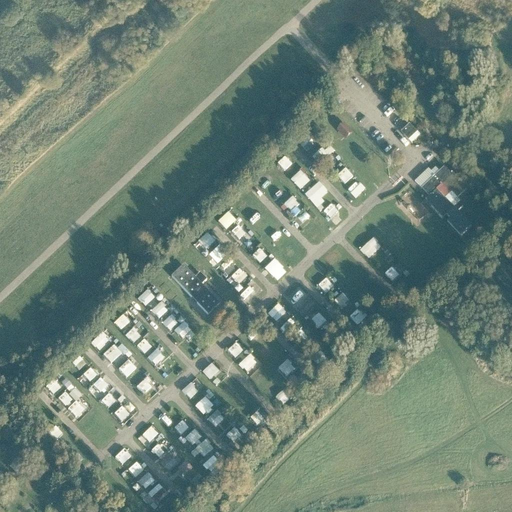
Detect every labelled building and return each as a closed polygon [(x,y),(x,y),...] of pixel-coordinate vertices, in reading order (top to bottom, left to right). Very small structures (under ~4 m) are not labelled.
[(347,138),(353,132),(346,124),(339,129),(347,138)] [(411,126),(404,133),(412,141),(419,135),(411,126)] [(302,141),(307,151),(315,148),(310,138),(302,141)] [(321,165),(334,152),(327,145),(314,158),(321,165)] [(282,168),(288,175),(299,168),(291,156),(284,161),(287,165),(282,168)] [(425,186),(421,189),(431,199),(437,192),(453,177),(443,168),(430,181),(425,186)] [(302,170),(292,181),(303,191),(313,180),(302,170)] [(349,191),(356,199),(364,191),(357,183),(349,191)] [(328,193),(319,184),(307,196),(315,205),(328,193)] [(431,199),(426,203),(444,221),(454,210),(437,192),(431,199)] [(286,206),(293,213),(302,204),(295,198),(286,206)] [(332,220),(340,212),(333,205),(325,213),(332,220)] [(220,222),(227,229),(236,220),(229,213),(220,222)] [(264,232),(272,225),(268,221),(260,228),(264,232)] [(231,232),(237,226),(234,223),(228,229),(231,232)] [(239,240),(247,233),(239,225),(232,233),(239,240)] [(199,241),(207,250),(216,240),(208,232),(199,241)] [(247,248),(254,242),(246,234),(240,240),(247,248)] [(278,237),(270,245),(276,251),(284,243),(278,237)] [(370,260),(383,247),(375,238),(361,251),(370,260)] [(223,246),(211,250),(215,261),(227,257),(223,246)] [(292,246),(282,252),(287,261),(297,255),(292,246)] [(386,273),(393,280),(402,272),(395,265),(386,273)] [(222,305),(185,267),(173,278),(210,317),(222,305)] [(235,270),(232,283),(238,284),(237,291),(256,295),(258,283),(247,280),(248,273),(235,270)] [(327,294),(335,286),(328,278),(319,287),(327,294)] [(147,303),(159,290),(153,284),(141,297),(147,303)] [(336,302),(343,310),(352,301),(345,293),(336,302)] [(297,306),(301,310),(312,301),(308,297),(297,306)] [(152,311),(159,320),(169,310),(162,302),(152,311)] [(268,315),(277,323),(287,312),(278,303),(268,315)] [(359,325),(366,317),(358,310),(351,318),(359,325)] [(320,329),(328,322),(320,313),(312,319),(320,329)] [(121,330),(129,323),(122,315),(114,323),(121,330)] [(164,324),(171,331),(179,323),(172,316),(164,324)] [(285,333),(296,322),(292,319),(281,329),(285,333)] [(177,330),(188,342),(196,335),(185,323),(177,330)] [(134,341),(141,334),(135,327),(127,334),(134,341)] [(302,329),(296,336),(303,344),(310,337),(302,329)] [(102,351),(114,339),(106,330),(94,342),(102,351)] [(327,337),(332,340),(337,334),(331,330),(327,337)] [(144,354),(151,345),(144,338),(136,347),(144,354)] [(124,352),(127,355),(130,353),(118,341),(103,355),(112,363),(124,352)] [(236,343),(230,349),(238,357),(244,351),(236,343)] [(158,350),(149,358),(157,366),(165,358),(158,350)] [(277,365),(284,358),(277,351),(270,358),(277,365)] [(253,368),(256,372),(264,365),(252,353),(239,365),(247,373),(253,368)] [(73,364),(80,371),(87,363),(80,356),(73,364)] [(287,376),(297,368),(289,359),(280,368),(287,376)] [(168,374),(177,366),(173,362),(164,370),(168,374)] [(203,372),(211,381),(221,372),(213,363),(203,372)] [(92,368),(83,375),(90,383),(99,376),(92,368)] [(137,387),(144,395),(157,384),(150,375),(137,387)] [(94,385),(102,393),(109,386),(101,378),(94,385)] [(47,386),(54,396),(63,389),(56,379),(47,386)] [(67,379),(61,385),(78,401),(83,395),(67,379)] [(190,399),(199,392),(193,384),(183,391),(190,399)] [(271,386),(265,393),(269,396),(275,389),(271,386)] [(228,395),(231,400),(238,397),(235,391),(228,395)] [(285,391),(277,398),(285,405),(292,398),(285,391)] [(67,407),(74,400),(66,392),(59,399),(67,407)] [(110,410),(119,399),(111,392),(102,402),(110,410)] [(205,417),(215,406),(206,397),(195,407),(205,417)] [(77,419),(86,411),(78,401),(69,409),(77,419)] [(123,406),(115,414),(123,422),(131,414),(123,406)] [(218,411),(209,419),(216,427),(226,419),(218,411)] [(256,427),(265,420),(258,411),(249,419),(256,427)] [(183,420),(175,428),(182,435),(190,427),(183,420)] [(248,432),(244,426),(237,431),(229,420),(221,425),(225,432),(220,435),(228,446),(248,432)] [(57,424),(48,432),(56,440),(64,433),(57,424)] [(152,426),(143,435),(151,443),(160,433),(152,426)] [(197,448),(205,439),(194,430),(186,439),(197,448)] [(160,443),(152,451),(159,458),(166,450),(160,443)] [(124,465),(132,456),(124,449),(116,458),(124,465)] [(169,470),(180,460),(172,452),(162,462),(169,470)] [(212,455),(204,467),(212,473),(220,461),(212,455)] [(186,460),(178,469),(197,489),(206,481),(186,460)] [(129,470),(136,478),(145,470),(138,462),(129,470)] [(6,472),(0,475),(0,489),(12,481),(6,472)] [(149,472),(139,482),(146,490),(156,480),(149,472)] [(22,483),(30,492),(36,487),(28,478),(22,483)] [(161,483),(143,497),(154,511),(161,506),(160,504),(172,494),(169,490),(168,491),(161,483)]
